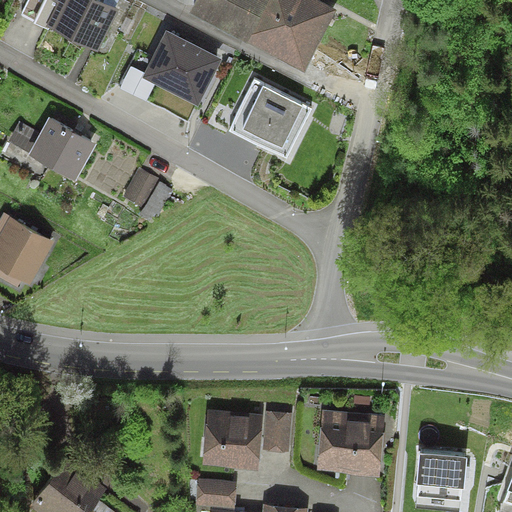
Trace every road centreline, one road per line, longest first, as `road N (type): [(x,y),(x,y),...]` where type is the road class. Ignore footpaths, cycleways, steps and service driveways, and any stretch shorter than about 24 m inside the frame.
road 1 (residential): [(0,55),(336,246)]
road 2 (secondary): [(325,355),(131,359),(0,339)]
road 3 (residential): [(394,0),(336,246)]
road 4 (secondary): [(511,379),(410,358),(325,355)]
